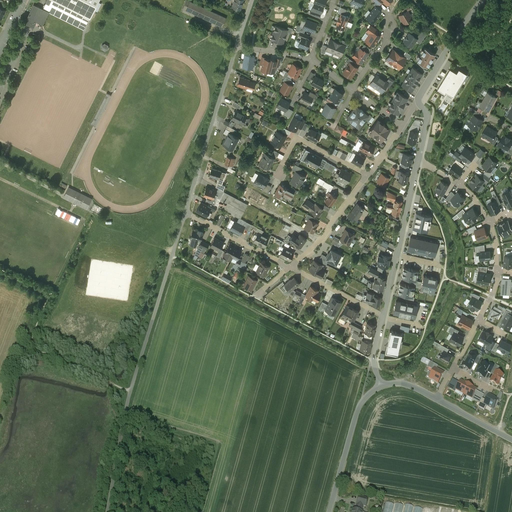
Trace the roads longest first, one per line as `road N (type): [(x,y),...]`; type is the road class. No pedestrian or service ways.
road 1 (track): [(404,383),(171,255)]
road 2 (unclassified): [(171,255),(129,391),(108,511)]
road 3 (residential): [(237,46),(185,212)]
road 4 (unclassified): [(381,385),(356,412),(329,511)]
road 5 (residential): [(482,0),(415,102)]
road 6 (residential): [(365,174),(297,137),(275,174)]
road 7 (residential): [(365,174),(289,266)]
